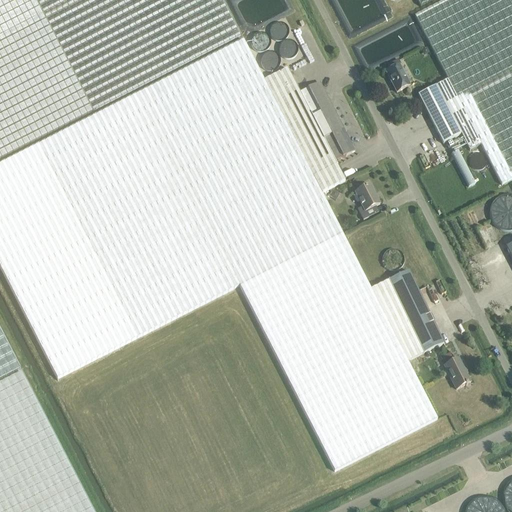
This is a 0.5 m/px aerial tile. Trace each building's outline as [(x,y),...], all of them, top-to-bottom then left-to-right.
[(0,0),(0,153),(239,31),(223,0),(0,0)] [(462,135),(470,151),(481,145),(502,185),(511,179),(511,0),(446,0),(415,16),(448,80),(437,86),(462,135)] [(244,41),(142,93),(0,164),(0,268),(56,379),(240,286),(334,472),(438,420),(408,362),(444,344),(409,272),(371,289),(343,233),(322,193),(346,182),(336,161),(341,158),(342,155),(346,156),(355,151),(344,129),(321,82),(300,93),(288,69),(265,81),(244,41)] [(386,72),(397,93),(411,86),(400,65),(402,65),(399,60),(388,65),(391,70),(386,72)] [(444,144),(462,135),(437,86),(418,95),(444,144)] [(487,161),(486,159),(486,157),(485,155),(483,153),(480,151),(476,151),(473,152),(470,154),(468,157),(467,161),(468,163),(468,164),(470,167),(473,169),(474,170),(477,170),(480,170),(482,169),(484,167),(486,164),(487,161)] [(379,213),(376,207),(380,204),(371,185),(356,193),(363,207),(358,210),(364,221),(379,213)] [(340,194),(334,190),(330,197),(336,201),(340,194)] [(511,195),(507,195),(504,195),(500,197),(498,198),(495,200),(493,203),(492,206),(491,209),(490,213),(491,216),(492,220),(494,223),(496,225),(498,227),(502,229),(505,230),(509,230),(511,229),(511,195)] [(403,260),(403,259),(403,255),(402,254),(400,252),(399,250),(397,249),(393,249),(389,249),(387,250),(386,251),(384,252),(383,255),(382,256),(382,259),(382,263),(383,265),(384,267),(386,268),(388,269),(389,270),(392,270),(394,270),(396,270),(400,267),(401,266),(402,264),(403,260)] [(0,379),(21,369),(0,329),(0,379)] [(450,354),(441,358),(444,365),(454,360),(450,354)] [(459,359),(445,366),(457,390),(466,385),(466,386),(468,385),(468,384),(471,383),(459,359)] [(0,511),(94,511),(23,373),(0,384),(0,511)] [(507,511),(507,510),(505,507),(503,504),(500,502),(497,499),(493,498),(489,498),(486,498),(482,499),(479,500),(476,503),(473,506),(471,509),(469,511),(507,511)]
